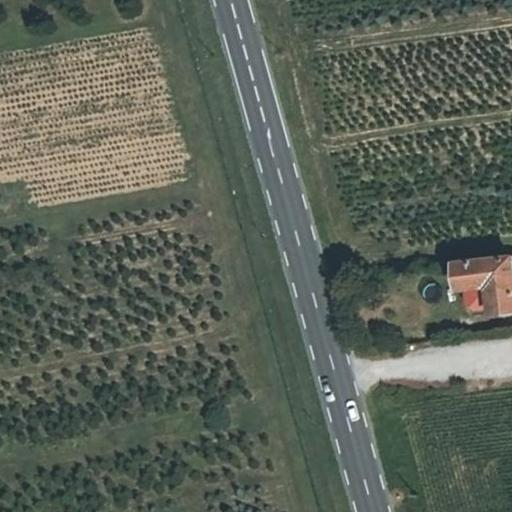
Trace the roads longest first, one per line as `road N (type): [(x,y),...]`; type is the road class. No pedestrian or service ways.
road 1 (primary): [(368,511),(223,0)]
road 2 (unknown): [(336,398),(511,366)]
